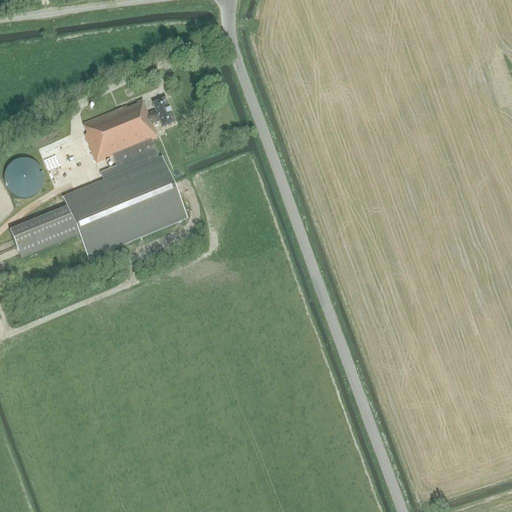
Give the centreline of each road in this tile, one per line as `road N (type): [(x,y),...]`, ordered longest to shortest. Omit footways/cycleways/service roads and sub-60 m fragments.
road 1 (tertiary): [(403,511),(234,54),(229,0)]
road 2 (tertiary): [(0,19),(149,0)]
